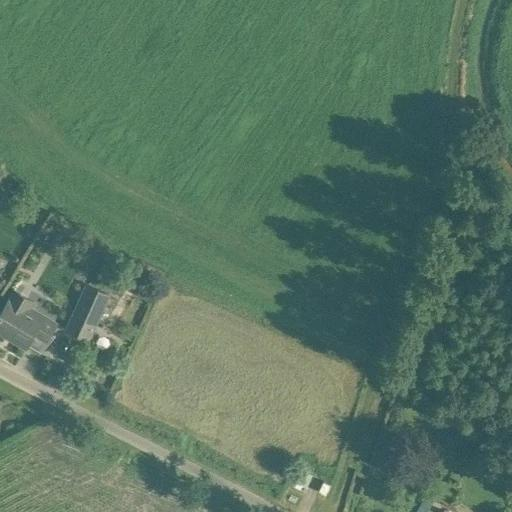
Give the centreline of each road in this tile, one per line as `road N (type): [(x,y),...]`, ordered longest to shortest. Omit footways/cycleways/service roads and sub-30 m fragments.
road 1 (track): [(332,511),(445,185),(466,0)]
road 2 (unclassified): [(277,511),(0,370)]
